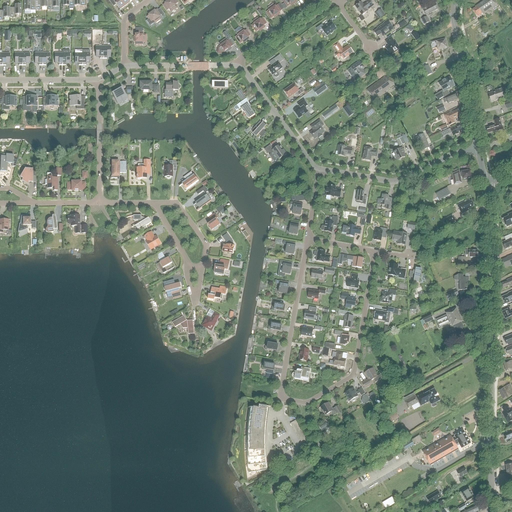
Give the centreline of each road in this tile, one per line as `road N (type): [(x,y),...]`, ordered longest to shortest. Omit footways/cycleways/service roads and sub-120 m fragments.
road 1 (residential): [(306,238),(279,384),(283,396),(299,400),(353,368),(372,251)]
road 2 (secondary): [(491,511),(486,185)]
road 3 (residential): [(478,147),(399,177),(318,168)]
road 4 (secondary): [(478,147),(456,0)]
road 5 (residential): [(318,168),(239,62)]
road 6 (residential): [(99,203),(97,81)]
